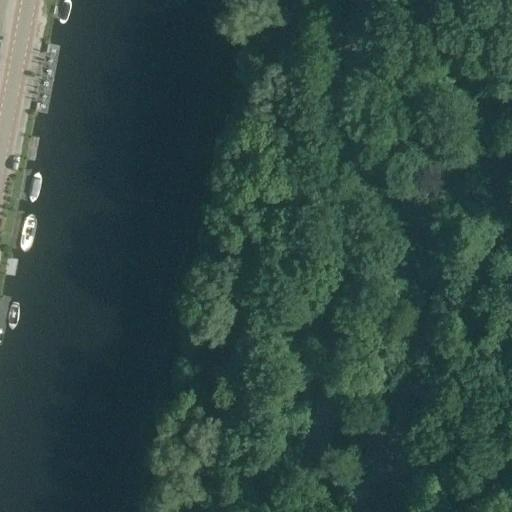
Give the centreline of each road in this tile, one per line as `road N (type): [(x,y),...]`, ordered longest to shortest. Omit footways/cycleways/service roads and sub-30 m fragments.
road 1 (tertiary): [(306,511),(337,344),(348,0)]
road 2 (tertiary): [(0,155),(29,0)]
